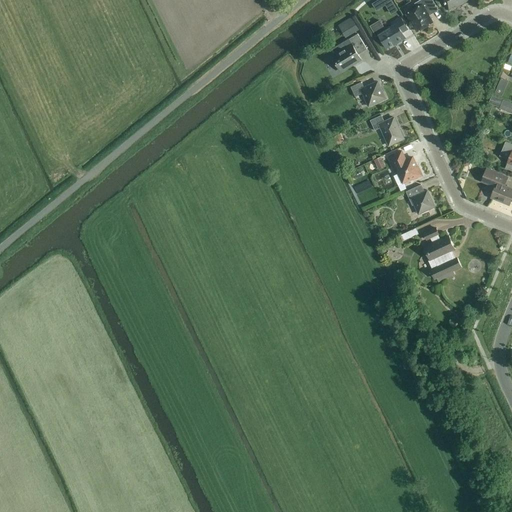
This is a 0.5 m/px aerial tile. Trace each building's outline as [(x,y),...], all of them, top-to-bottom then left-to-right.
[(439,10),(432,0),(421,0),(415,4),(417,8),(407,15),(417,31),(433,22),(429,16),(439,10)] [(442,0),(449,9),(460,3),(461,5),(468,1),(467,0),(442,0)] [(351,17),(338,25),(346,38),(359,30),(351,17)] [(379,21),(369,26),(375,36),(377,35),(386,50),(393,45),(394,47),(406,39),(403,33),(408,30),(408,29),(401,18),(390,23),(392,26),(384,30),(379,21)] [(367,49),(358,34),(349,39),(352,45),(332,57),(341,71),(354,63),(355,64),(362,60),(358,54),(367,49)] [(369,106),(385,98),(378,82),(364,88),(362,82),(351,87),(355,97),(363,93),(369,106)] [(499,109),(511,114),(511,104),(503,101),(499,109)] [(389,146),(404,139),(394,117),(384,122),(381,115),(370,120),(375,130),(381,128),(389,146)] [(350,139),(355,135),(351,129),(345,133),(350,139)] [(338,145),(345,142),(341,133),(334,137),(338,145)] [(511,144),(505,142),(500,156),(509,160),(505,168),(511,170),(511,144)] [(413,179),(422,175),(418,166),(417,167),(412,157),(405,161),(403,158),(404,157),(401,151),(388,157),(393,167),(395,166),(403,183),(413,178),(413,179)] [(385,166),(381,157),(374,160),(378,170),(385,166)] [(511,198),(511,188),(505,186),(509,177),(487,168),(481,183),(495,188),(491,198),(509,205),(511,198)] [(401,192),(406,189),(403,183),(398,185),(401,192)] [(435,207),(427,190),(424,192),(421,185),(406,192),(412,206),(414,205),(419,214),(435,207)] [(400,235),(403,242),(419,234),(416,228),(400,235)] [(439,234),(436,228),(424,233),(427,240),(431,238),(434,243),(425,247),(431,260),(434,259),(450,251),(454,249),(448,236),(440,240),(438,235),(439,234)] [(450,251),(434,259),(438,267),(431,270),(435,279),(437,278),(439,281),(454,274),(453,271),(461,267),(457,258),(454,260),(450,251)] [(388,288),(384,293),(390,297),(393,292),(388,288)]
